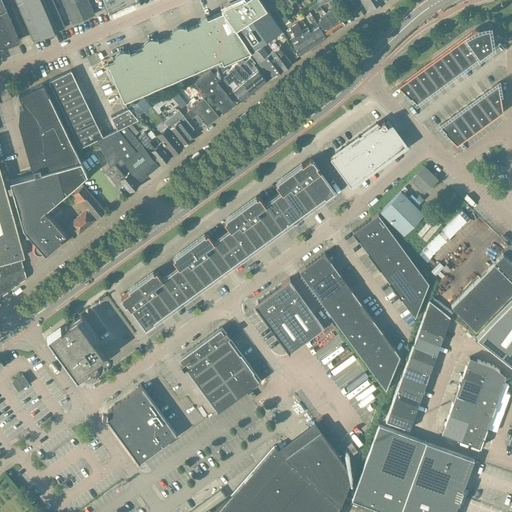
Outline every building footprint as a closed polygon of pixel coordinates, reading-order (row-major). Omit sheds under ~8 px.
[(6,7),(2,0),(0,0),(0,45),(0,46),(5,45),(5,46),(20,39),(7,10),(6,7)] [(15,0),(32,40),(68,24),(57,0),(15,0)] [(94,14),(88,0),(61,0),(72,23),(94,14)] [(282,31),(260,0),(240,0),(239,1),(238,0),(237,0),(230,4),(229,3),(222,8),(221,7),(220,8),(223,11),(250,52),(282,31)] [(345,0),(350,6),(350,5),(352,8),(354,6),(360,13),(365,10),(358,0),(345,0)] [(333,7),(325,13),(336,29),(344,24),(338,15),(338,14),(341,12),(336,4),(333,6),(333,7)] [(353,17),(348,9),(342,13),(348,20),(353,17)] [(241,56),(250,52),(223,11),(207,18),(206,17),(207,19),(204,19),(203,19),(202,19),(201,19),(198,20),(199,23),(187,28),(185,25),(185,26),(182,27),(181,28),(181,29),(180,29),(179,30),(178,31),(178,29),(177,29),(178,31),(177,31),(175,31),(173,31),(170,32),(169,32),(170,35),(158,41),(157,38),(156,38),(154,40),(153,40),(152,41),(151,42),(150,43),(149,41),(149,42),(149,43),(148,43),(147,44),(145,44),(144,43),(141,45),(141,44),(142,48),(130,53),(128,50),(125,52),(124,53),(123,54),(121,55),(121,54),(120,54),(121,55),(120,56),(118,56),(117,56),(116,56),(113,57),(112,57),(114,60),(107,63),(124,101),(221,59),(223,64),(235,59),(241,56)] [(321,18),(318,20),(322,26),(328,34),(336,29),(325,13),(320,16),(321,18)] [(312,15),(308,18),(314,27),(309,31),(317,42),(326,36),(321,29),(312,15)] [(296,23),(293,25),(308,47),(317,42),(309,31),(307,27),(301,30),(296,23)] [(294,35),(289,38),(299,53),(308,47),(293,25),(289,27),(294,35)] [(475,26),(397,84),(400,87),(409,97),(411,96),(416,101),(492,45),(488,27),(478,29),(475,26)] [(291,62),(279,46),(268,53),(262,46),(252,53),(270,77),(291,62)] [(241,56),(235,59),(242,68),(247,64),(241,56)] [(266,79),(253,63),(255,61),(250,56),(245,60),(254,71),(249,75),(258,85),(266,79)] [(234,104),(216,81),(220,77),(216,65),(212,67),(196,80),(223,113),(234,104)] [(235,67),(231,70),(234,74),(250,93),(258,85),(249,75),(245,79),(238,70),(235,67)] [(52,87),(74,77),(71,69),(48,80),(52,87)] [(224,76),(223,79),(227,83),(233,78),(238,85),(233,89),(242,99),(250,93),(234,74),(231,70),(224,76)] [(56,95),(78,84),(74,77),(52,87),(56,95)] [(43,82),(18,94),(21,101),(23,100),(25,104),(23,104),(23,105),(19,107),(18,121),(31,167),(32,167),(33,171),(9,178),(22,222),(36,240),(34,242),(33,244),(33,246),(34,249),(36,251),(38,252),(40,252),(42,251),(44,250),(45,252),(61,239),(60,237),(65,232),(45,208),(64,192),(86,173),(43,82)] [(502,109),(497,82),(439,125),(444,130),(443,131),(456,143),(502,109)] [(59,102),(81,91),(78,84),(56,95),(59,102)] [(63,109),(85,99),(81,91),(59,102),(63,109)] [(218,116),(203,97),(186,111),(191,117),(197,113),(207,125),(218,116)] [(66,117),(88,106),(85,99),(63,109),(66,117)] [(70,124),(92,113),(88,106),(66,117),(70,124)] [(114,122),(133,113),(128,107),(111,116),(114,122)] [(161,109),(158,111),(163,118),(166,115),(161,109)] [(178,109),(164,121),(169,127),(183,145),(193,136),(189,131),(193,128),(178,109)] [(73,131),(95,121),(92,113),(70,124),(73,131)] [(137,119),(133,113),(114,122),(117,129),(125,125),(137,119)] [(333,154),(329,157),(349,184),(405,144),(391,126),(386,120),(384,121),(383,119),(379,122),(378,121),(376,123),(375,122),(362,132),(362,133),(359,135),(358,134),(349,141),(350,142),(342,148),(341,147),(332,154),(333,154)] [(77,139),(99,128),(95,121),(73,131),(77,139)] [(117,129),(102,136),(97,138),(110,165),(121,156),(140,180),(159,164),(143,145),(142,145),(125,125),(117,129)] [(169,127),(159,135),(173,152),(183,145),(169,127)] [(80,147),(97,138),(102,136),(99,128),(77,139),(80,147)] [(170,155),(160,142),(154,147),(149,140),(150,139),(144,131),(139,136),(160,163),(170,155)] [(153,321),(324,196),(325,198),(333,191),(334,192),(315,165),(317,164),(312,158),(311,158),(310,157),(302,163),(301,162),(276,180),(277,181),(275,183),(280,191),(264,203),(258,195),(256,196),(255,195),(224,218),(225,219),(223,220),(229,229),(213,240),(207,232),(205,234),(204,233),(173,255),(174,256),(172,258),(178,266),(161,278),(155,270),(153,271),(152,270),(127,288),(128,289),(120,295),(121,296),(120,297),(125,304),(126,303),(145,329),(146,329),(145,328),(154,322),(153,321)] [(139,183),(129,171),(124,175),(115,163),(106,170),(119,187),(124,183),(129,190),(139,183)] [(423,192),(437,178),(423,165),(410,179),(423,192)] [(24,255),(0,169),(0,296),(26,277),(20,256),(24,255)] [(105,210),(83,184),(73,193),(79,200),(76,202),(83,211),(86,208),(93,217),(95,215),(96,217),(105,210)] [(423,213),(400,190),(380,210),(403,233),(423,213)] [(94,219),(93,217),(86,208),(83,211),(70,222),(78,232),(94,219)] [(428,282),(408,254),(378,213),(352,231),(357,239),(358,239),(367,252),(379,268),(382,273),(389,281),(388,281),(400,298),(400,297),(414,316),(428,282)] [(382,331),(373,320),(372,318),(373,318),(361,302),(360,302),(351,289),(339,272),(339,273),(330,260),(330,259),(324,251),(298,270),(299,271),(385,389),(399,354),(393,347),(394,347),(382,331)] [(475,329),(511,291),(511,264),(510,263),(511,262),(502,253),(450,305),(475,329)] [(323,325),(289,278),(289,277),(257,300),(256,307),(289,352),(289,351),(323,325)] [(408,428),(432,363),(449,316),(428,299),(385,420),(408,428)] [(511,300),(476,337),(511,364),(511,300)] [(103,354),(94,340),(98,337),(81,313),(60,328),(59,326),(47,335),(76,376),(89,367),(87,365),(103,354)] [(253,370),(240,352),(239,353),(227,337),(229,335),(226,330),(221,333),(218,329),(201,341),(201,342),(198,344),(198,343),(181,356),(184,360),(179,363),(183,369),(185,367),(217,410),(258,380),(252,371),(253,370)] [(479,446),(500,390),(505,375),(492,365),(468,356),(441,432),(479,446)] [(28,383),(22,374),(12,380),(18,389),(28,383)] [(177,433),(141,385),(111,407),(107,410),(102,409),(102,416),(106,416),(109,420),(109,421),(139,461),(177,433)] [(255,395),(252,391),(247,394),(251,399),(255,395)] [(336,511),(352,473),(314,421),(313,422),(319,430),(285,455),(273,445),(230,495),(206,511),(336,511)] [(386,511),(453,511),(473,458),(378,424),(351,499),(386,511)] [(357,450),(351,442),(346,446),(352,454),(357,450)]
